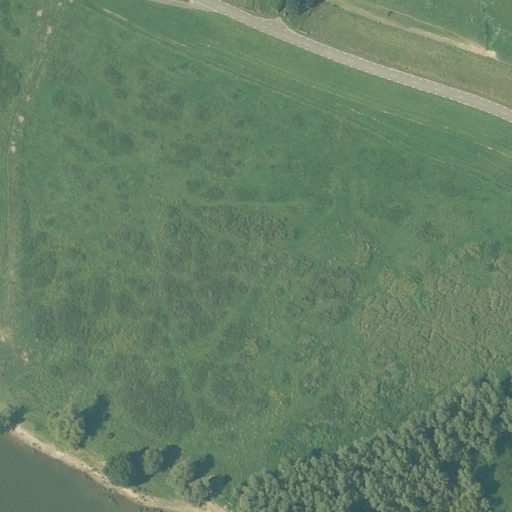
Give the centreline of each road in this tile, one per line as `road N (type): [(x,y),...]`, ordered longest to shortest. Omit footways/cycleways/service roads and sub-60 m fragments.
road 1 (unclassified): [(511,118),(206,0)]
road 2 (track): [(6,291),(17,112),(71,0)]
